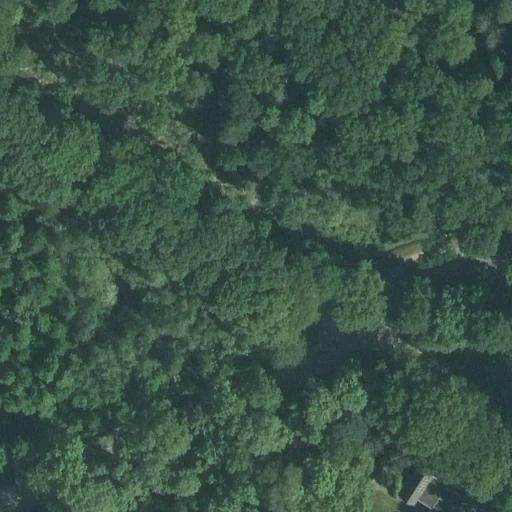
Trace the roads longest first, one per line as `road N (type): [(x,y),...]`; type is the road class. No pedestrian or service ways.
road 1 (unclassified): [(356,319),(0,87)]
road 2 (unclassified): [(0,490),(303,358),(356,319)]
road 3 (unclassified): [(511,418),(356,319)]
road 4 (unclassified): [(356,319),(413,259),(444,246),(511,243)]
